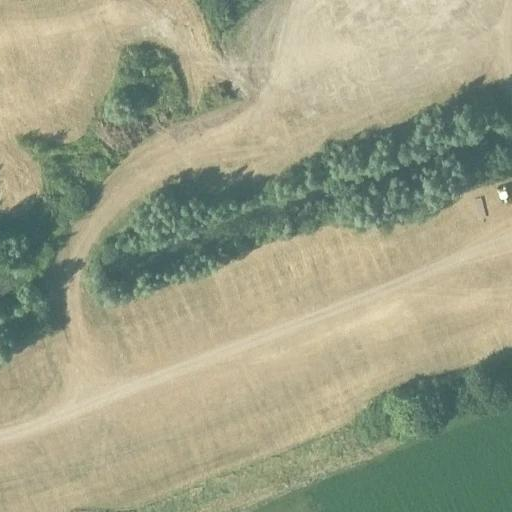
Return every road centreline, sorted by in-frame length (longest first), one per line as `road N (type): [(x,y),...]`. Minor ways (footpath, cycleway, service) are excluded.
road 1 (track): [(89,405),(55,293),(96,195),(198,121),(511,17)]
road 2 (track): [(511,235),(0,439)]
